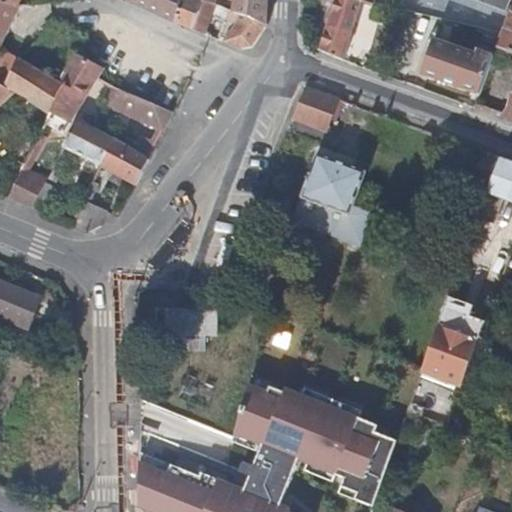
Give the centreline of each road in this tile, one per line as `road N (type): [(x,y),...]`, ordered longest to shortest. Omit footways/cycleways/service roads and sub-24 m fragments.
road 1 (residential): [(109,275),(268,77)]
road 2 (residential): [(281,60),(511,143)]
road 3 (residential): [(109,511),(109,275)]
road 4 (residential): [(268,77),(94,1)]
